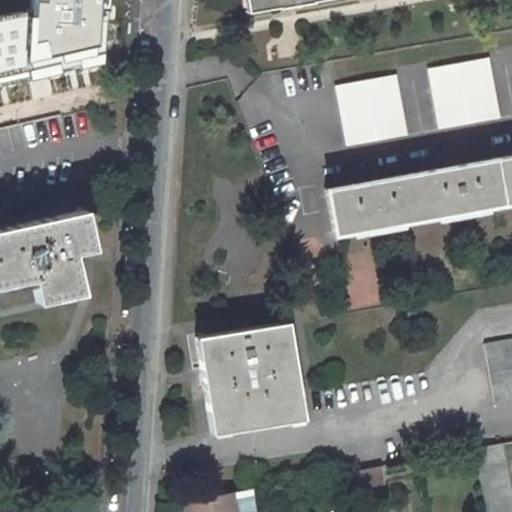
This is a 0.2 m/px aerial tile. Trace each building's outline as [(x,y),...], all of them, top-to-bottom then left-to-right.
[(0,81),(105,60),(108,0),(32,0),(32,6),(0,12),(0,81)] [(250,0),(242,0),(245,12),(252,11),(250,0)] [(250,0),(252,11),(277,7),(276,2),(285,0),(309,0),(310,1),(316,0),(250,0)] [(498,118),(487,58),(428,68),(439,129),(498,118)] [(405,135),(395,75),(336,85),(347,146),(405,135)] [(332,234),(511,201),(511,153),(323,188),(332,234)] [(0,290),(32,284),(36,303),(81,293),(77,272),(72,253),(93,249),(84,209),(0,227),(0,290)] [(303,419),(286,321),(194,336),(203,387),(210,434),(303,419)] [(511,339),(483,344),(493,402),(511,399),(511,339)] [(485,511),(511,511),(511,499),(502,443),(474,448),(485,511)] [(391,474),(399,472),(397,461),(388,463),(391,474)] [(379,466),(357,469),(359,482),(381,479),(379,466)] [(233,511),(230,492),(184,501),(186,511),(233,511)]
